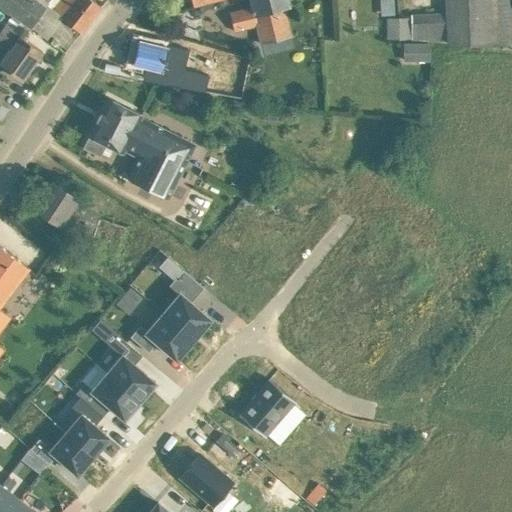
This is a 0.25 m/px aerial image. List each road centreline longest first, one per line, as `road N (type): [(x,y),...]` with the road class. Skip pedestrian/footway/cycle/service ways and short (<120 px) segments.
road 1 (residential): [(86,511),(251,330)]
road 2 (tertiary): [(135,0),(0,188)]
road 3 (residential): [(251,330),(333,398),(373,411)]
road 4 (residential): [(251,330),(345,220)]
